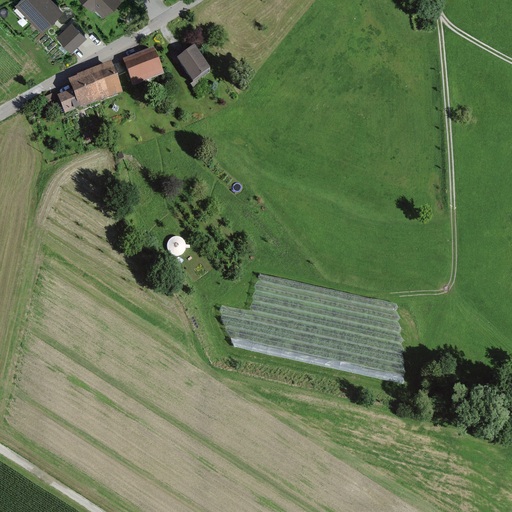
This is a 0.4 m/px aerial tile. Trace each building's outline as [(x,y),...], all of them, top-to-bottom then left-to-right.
[(62,11),(51,0),(22,0),(18,5),(42,30),(62,11)] [(118,0),(88,0),(103,15),(118,0)] [(85,38),(72,25),(59,38),(72,51),(85,38)] [(189,81),(209,69),(195,46),(175,58),(189,81)] [(129,85),(159,73),(149,49),(120,61),(129,85)] [(121,94),(111,68),(69,83),(73,93),(60,98),(66,115),(121,94)] [(199,96),(208,90),(200,79),(191,85),(199,96)] [(382,302),(383,381),(403,381),(403,302),(382,302)]
